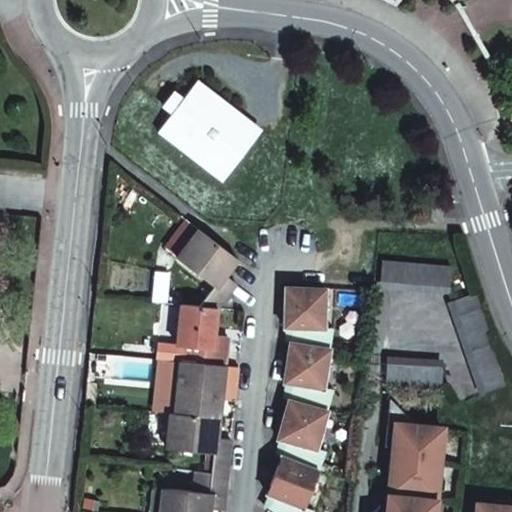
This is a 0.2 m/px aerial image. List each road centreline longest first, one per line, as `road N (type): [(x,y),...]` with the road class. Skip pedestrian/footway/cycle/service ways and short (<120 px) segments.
road 1 (residential): [(511,304),(454,121),(425,75),(375,36),(190,0)]
road 2 (residential): [(95,57),(41,511)]
road 3 (residential): [(242,511),(275,237)]
